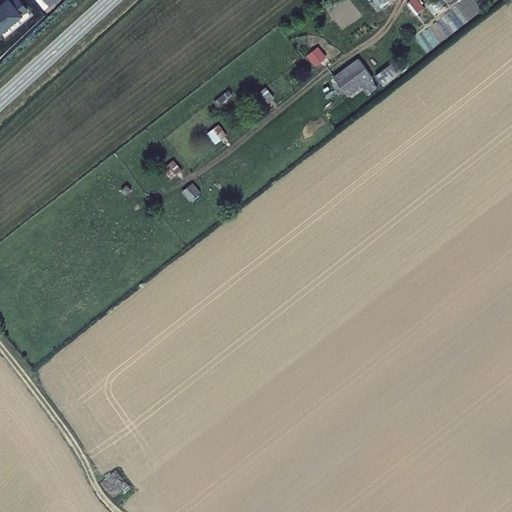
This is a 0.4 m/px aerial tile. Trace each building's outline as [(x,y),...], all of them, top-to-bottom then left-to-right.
[(368,0),(377,10),(389,0),(368,0)] [(409,0),(407,2),(417,14),(425,8),(418,0),(409,0)] [(8,6),(0,12),(0,38),(27,16),(18,5),(11,10),(8,6)] [(318,46),(306,56),(315,68),(328,58),(318,46)] [(335,76),(350,96),(361,88),(368,96),(380,87),(358,58),(335,76)] [(383,87),(404,70),(396,60),(375,76),(383,87)] [(267,88),(256,97),(264,107),(275,98),(267,88)] [(213,103),(217,108),(232,96),(228,91),(213,103)] [(219,126),(207,135),(215,146),(227,137),(219,126)] [(163,170),(171,180),(181,171),(173,162),(163,170)] [(121,191),(125,194),(131,188),(127,185),(121,191)] [(193,185),(182,194),(191,204),(202,194),(193,185)]
